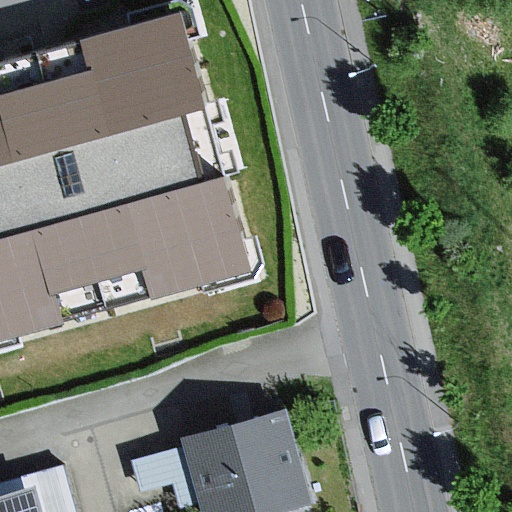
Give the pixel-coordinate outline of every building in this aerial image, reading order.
[(193,5),(0,56),(0,334),(263,264),(193,5)] [(293,405),(189,433),(191,442),(206,498),(210,511),(269,511),(318,499),(293,405)] [(206,498),(191,442),(132,457),(141,491),(178,482),(183,504),(206,498)] [(0,481),(0,491),(41,480),(49,511),(79,511),(66,464),(0,481)] [(0,511),(49,511),(41,480),(0,491),(0,511)]
